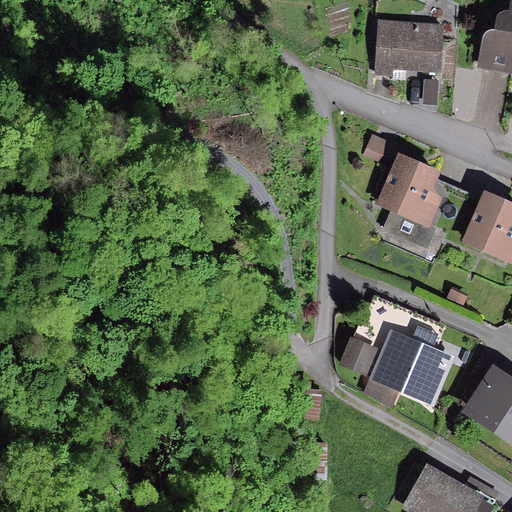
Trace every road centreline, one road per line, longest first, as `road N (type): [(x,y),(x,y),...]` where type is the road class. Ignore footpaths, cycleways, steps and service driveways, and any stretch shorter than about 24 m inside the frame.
road 1 (track): [(511,497),(310,368),(259,193),(184,123),(0,87)]
road 2 (residential): [(313,87),(332,150),(310,368)]
road 3 (residential): [(313,87),(511,164)]
road 4 (residential): [(208,0),(264,36),(313,87)]
